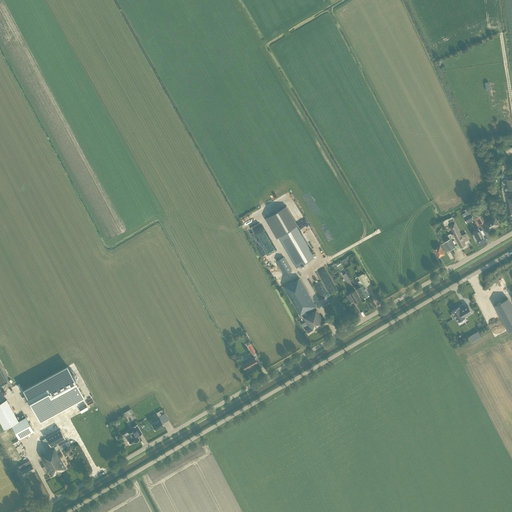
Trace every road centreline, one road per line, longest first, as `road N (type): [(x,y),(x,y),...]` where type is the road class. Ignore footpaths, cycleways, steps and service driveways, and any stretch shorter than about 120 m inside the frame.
road 1 (unclassified): [(511,234),(37,511)]
road 2 (unclassified): [(71,511),(511,252)]
